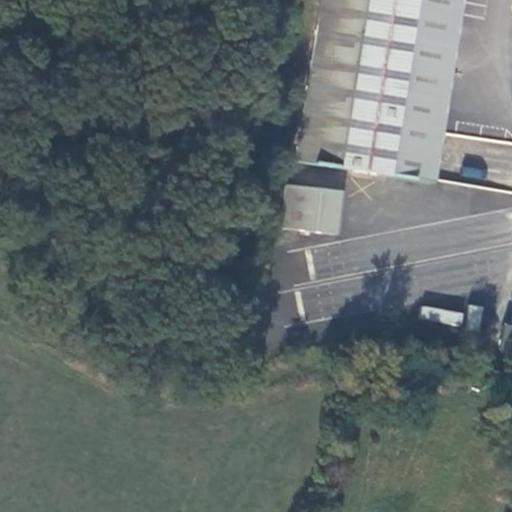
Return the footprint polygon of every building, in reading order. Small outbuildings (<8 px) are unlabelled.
[(463,0),(321,0),(295,162),(433,185),(463,0)] [(341,192),(286,185),(281,228),(336,235),(341,192)] [(479,329),(480,307),(468,306),(467,328),(479,329)] [(421,308),(420,316),(460,322),(461,313),(421,308)] [(511,328),(502,327),(499,349),(501,354),(511,355),(511,328)]
